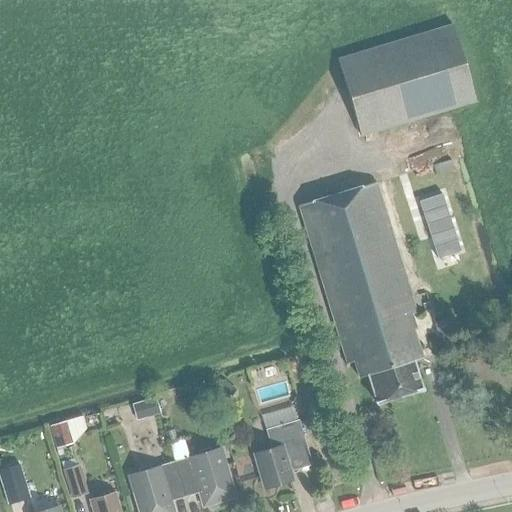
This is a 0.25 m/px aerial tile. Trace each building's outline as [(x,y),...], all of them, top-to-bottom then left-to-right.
[(363,138),(476,103),(451,23),(338,58),(363,138)] [(435,175),(455,170),(452,160),(433,165),(435,175)] [(422,360),(413,331),(416,330),(411,316),(416,314),(376,183),(297,206),(346,365),(354,363),(359,379),(367,377),(376,405),(422,391),(413,363),(422,360)] [(442,193),(418,200),(438,258),(461,250),(442,193)] [(223,380),(216,390),(228,400),(236,390),(223,380)] [(132,405),(136,420),(159,414),(155,398),(132,405)] [(261,415),(265,431),(271,450),(255,454),(266,489),(291,481),(284,458),(307,451),(294,405),(261,415)] [(65,420),(49,425),(56,448),(72,443),(65,420)] [(236,498),(221,448),(189,458),(183,438),(168,443),(174,462),(185,497),(198,493),(203,508),(236,498)] [(174,511),(171,501),(185,497),(174,462),(128,476),(138,511),(174,511)] [(0,469),(0,481),(7,506),(30,499),(19,464),(0,469)] [(63,470),(71,498),(87,494),(80,465),(63,470)] [(121,511),(115,493),(89,501),(91,511),(121,511)]
